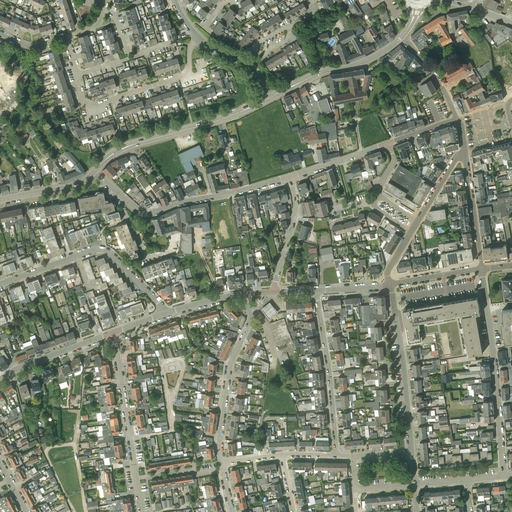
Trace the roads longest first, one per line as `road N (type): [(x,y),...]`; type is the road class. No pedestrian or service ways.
road 1 (residential): [(504,476),(481,268)]
road 2 (unclassified): [(166,312),(100,248),(0,284)]
road 3 (secondary): [(94,171),(123,148),(271,96)]
road 4 (residential): [(198,38),(183,75),(99,105),(81,100),(77,74)]
road 5 (residential): [(223,462),(232,361),(250,319),(243,293)]
road 6 (residential): [(411,451),(389,284)]
road 7 (residential): [(336,455),(315,290)]
road 8 (unclassified): [(140,212),(288,178)]
road 9 (secondary): [(271,96),(368,59),(406,30)]
road 10 (unclassified): [(0,378),(112,333)]
